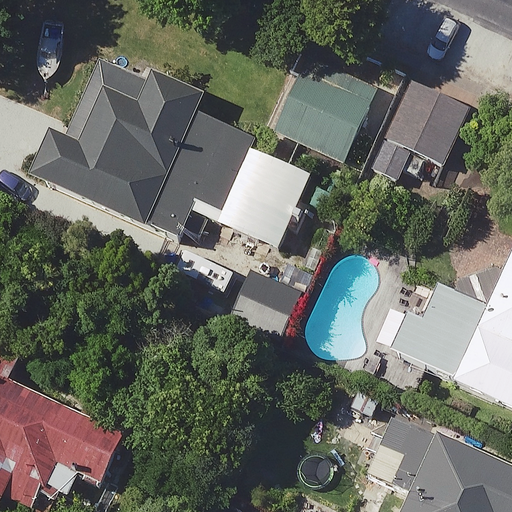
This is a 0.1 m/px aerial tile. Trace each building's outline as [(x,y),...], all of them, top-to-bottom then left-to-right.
[(150,101),(100,80),(68,155),(59,151),(42,191),(181,250),(198,211),(228,224),(258,153),(197,127),(204,110),(156,89),(150,101)] [(377,115),(309,87),(284,144),(352,173),(377,115)] [(468,120),(411,95),(377,172),(433,197),(468,120)] [(511,289),(497,322),(441,296),(428,326),(411,319),(391,362),(511,417),(511,289)] [(128,446),(0,394),(0,507),(12,511),(43,511),(60,472),(109,492),(128,446)] [(511,511),(511,483),(390,427),(366,480),(422,506),(419,511),(511,511)]
